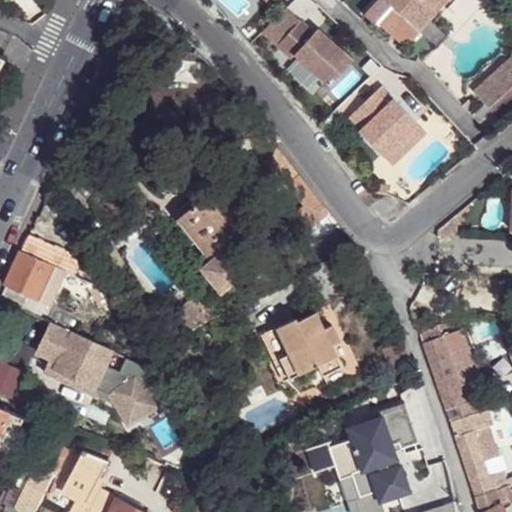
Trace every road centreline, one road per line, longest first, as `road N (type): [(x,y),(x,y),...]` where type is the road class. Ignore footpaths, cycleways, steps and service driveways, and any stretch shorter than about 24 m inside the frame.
road 1 (unclassified): [(177,0),(252,76),(388,244)]
road 2 (residential): [(467,511),(387,278),(388,244)]
road 3 (unclassified): [(388,244),(511,141)]
road 4 (secondary): [(0,199),(70,56)]
road 5 (residential): [(511,256),(388,244)]
